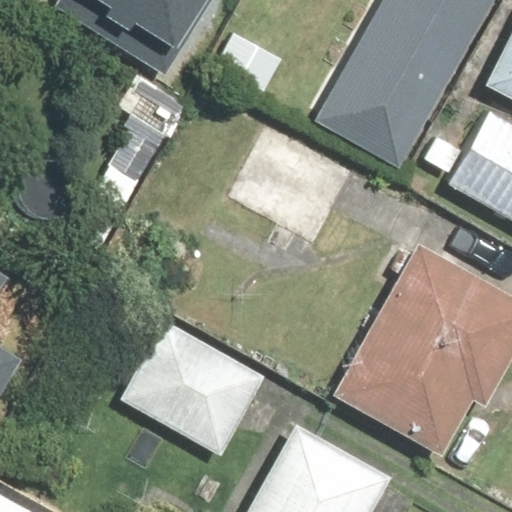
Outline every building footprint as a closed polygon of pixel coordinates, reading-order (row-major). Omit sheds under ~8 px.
[(53,0),(51,4),(166,81),(221,0),(53,0)] [(368,0),(311,106),(400,154),(484,0),(368,0)] [(511,25),(487,76),(511,88),(511,115),(488,104),(446,186),(511,218),(511,25)] [(361,174),(266,123),(226,198),(321,249),(361,174)] [(134,187),(105,171),(67,241),(97,257),(134,187)] [(511,361),(511,286),(421,235),(334,385),(445,448),(476,395),(489,402),(511,361)] [(166,314),(121,393),(219,448),(263,368),(166,314)] [(370,511),(395,468),(298,414),(243,511),(370,511)]
